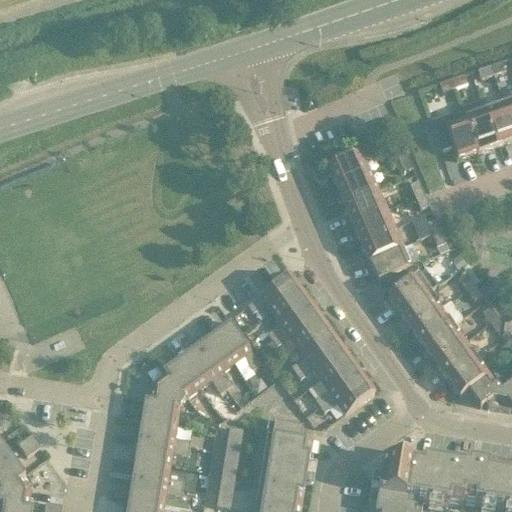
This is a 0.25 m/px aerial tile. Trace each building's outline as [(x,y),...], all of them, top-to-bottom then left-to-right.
[(490,70),(493,79),(506,75),(502,66),(490,70)] [(493,79),(490,70),(477,75),(480,83),(493,79)] [(451,84),(454,93),(467,88),(464,79),(451,84)] [(454,93),(451,84),(439,88),(442,97),(454,93)] [(460,110),(461,112),(477,157),(496,150),(484,115),(480,103),(460,110)] [(511,104),(503,108),(511,133),(511,104)] [(511,133),(503,108),(484,115),(496,150),(511,144),(511,133)] [(457,164),(477,157),(461,112),(441,119),(457,164)] [(393,152),(398,164),(407,161),(401,148),(393,152)] [(327,172),(336,191),(370,177),(362,157),(327,172)] [(407,161),(398,164),(403,177),(412,173),(407,161)] [(378,195),(370,177),(336,191),(344,210),(378,195)] [(409,189),(414,202),(423,198),(418,186),(409,189)] [(344,210),(352,229),(386,214),(378,195),(344,210)] [(423,198),(414,202),(420,214),(428,210),(423,198)] [(352,229),(360,247),(395,233),(386,214),(352,229)] [(425,227),(431,239),(439,235),(434,223),(425,227)] [(403,251),(395,233),(360,247),(369,266),(403,251)] [(439,235),(431,239),(436,251),(445,247),(439,235)] [(386,281),(401,275),(411,270),(403,251),(369,266),(377,286),(386,282),(386,281)] [(459,259),(452,264),(460,274),(462,272),(466,269),(459,259)] [(458,284),(466,295),(474,289),(482,283),(470,266),(466,269),(462,272),(466,278),(458,284)] [(387,300),(399,318),(430,296),(436,291),(419,267),(411,270),(401,275),(409,286),(396,295),(395,294),(387,300)] [(386,282),(395,294),(396,295),(409,286),(401,275),(386,281),(386,282)] [(273,319),(302,298),(289,281),(247,311),(252,318),(265,309),(273,319)] [(481,300),(474,289),(466,295),(474,306),(481,300)] [(430,296),(399,318),(411,334),(441,312),(430,296)] [(267,339),(272,345),(314,315),(302,298),(273,319),(280,329),(267,339)] [(451,305),(441,312),(411,334),(423,351),(453,329),(463,322),(451,305)] [(482,317),(490,328),(498,323),(490,312),(482,317)] [(289,342),(297,352),(326,332),(314,315),(272,345),(276,352),(289,342)] [(500,326),(498,323),(490,328),(495,335),(499,336),(500,326)] [(230,327),(212,340),(233,369),(243,362),(253,375),(260,369),(230,327)] [(510,337),(511,335),(511,332),(508,327),(504,327),(502,336),(510,337)] [(465,346),(453,329),(423,351),(435,367),(465,346)] [(291,372),(295,378),(338,348),(326,332),(297,352),(304,363),(291,372)] [(212,340),(196,352),(226,394),(232,389),(223,376),(233,369),(212,340)] [(435,367),(447,384),(477,362),(465,346),(435,367)] [(313,375),(320,386),(349,365),(338,348),(295,378),(300,385),(313,375)] [(196,352),(179,363),(200,393),(210,385),(219,398),(226,394),(196,352)] [(459,401),(468,395),(468,394),(489,379),(477,362),(447,384),(459,401)] [(162,376),(165,380),(166,379),(183,405),(200,393),(179,363),(162,376)] [(315,405),(319,412),(361,381),(349,365),(320,386),(328,396),(315,405)] [(501,395),(511,386),(511,373),(495,386),(501,395)] [(152,389),(149,405),(149,406),(179,411),(183,405),(166,379),(165,380),(152,389)] [(511,386),(501,395),(495,386),(489,379),(468,394),(468,395),(475,405),(480,412),(484,408),(487,413),(509,416),(511,413),(511,386)] [(374,399),(361,381),(319,412),(324,418),(337,409),(344,420),(374,399)] [(144,404),(141,425),(176,431),(179,411),(149,406),(149,405),(144,404)] [(141,425),(137,446),(189,454),(190,446),(174,443),(176,431),(141,425)] [(259,511),(300,511),(312,444),(301,443),(280,439),(283,426),(274,425),(259,511)] [(303,429),(283,426),(280,439),(301,443),(303,429)] [(229,432),(227,441),(241,443),(243,435),(229,432)] [(17,449),(22,455),(35,445),(31,439),(17,449)] [(240,451),(241,443),(227,441),(226,448),(240,451)] [(0,470),(12,462),(0,445),(0,470)] [(40,452),(35,445),(22,455),(26,461),(40,452)] [(137,446),(134,466),(170,471),(172,459),(187,462),(189,454),(137,446)] [(239,459),(240,451),(226,448),(225,456),(239,459)] [(225,456),(224,464),(237,466),(239,459),(225,456)] [(0,470),(0,495),(20,481),(21,482),(25,479),(12,462),(0,470)] [(224,464),(222,472),(236,474),(237,466),(224,464)] [(461,511),(462,511),(463,507),(462,507),(467,472),(466,472),(422,465),(421,470),(383,464),(375,511),(415,511),(417,505),(461,511)] [(134,466),(131,486),(182,494),(183,486),(168,484),(170,471),(134,466)] [(511,511),(511,474),(467,467),(466,472),(467,472),(462,507),(463,507),(493,511),(511,511)] [(235,482),(236,474),(222,472),(221,480),(235,482)] [(234,490),(235,482),(221,480),(220,488),(234,490)] [(20,481),(0,495),(0,507),(25,511),(27,511),(30,495),(21,482),(20,481)] [(181,502),(182,494),(131,486),(127,506),(163,511),(165,499),(181,502)] [(220,488),(218,495),(232,498),(234,490),(220,488)] [(218,495),(217,503),(231,505),(232,498),(218,495)] [(218,511),(229,511),(231,505),(217,503),(216,511),(218,511)]
